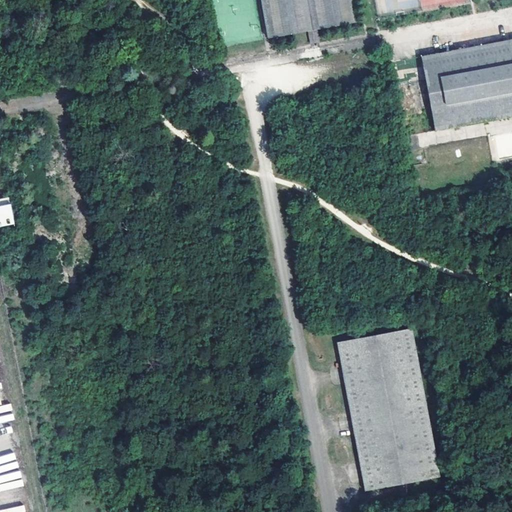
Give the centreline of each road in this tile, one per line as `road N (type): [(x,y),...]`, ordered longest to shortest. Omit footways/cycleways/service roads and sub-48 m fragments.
road 1 (unclassified): [(330,511),(244,65)]
road 2 (track): [(50,100),(84,234)]
road 3 (unclassified): [(376,39),(244,65)]
